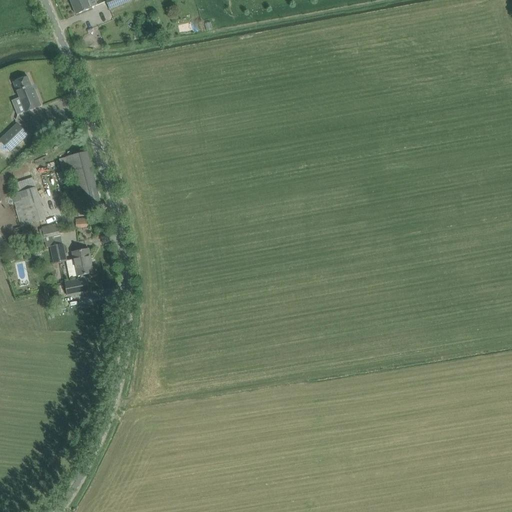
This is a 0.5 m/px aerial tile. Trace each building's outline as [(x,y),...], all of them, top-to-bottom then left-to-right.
[(70,0),(76,15),(86,11),(92,8),(98,5),(96,0),(70,0)] [(105,0),(110,9),(132,1),(131,0),(105,0)] [(28,94),(22,77),(10,80),(21,115),(35,109),(30,92),(28,94)] [(29,135),(18,123),(0,139),(0,141),(10,152),(29,135)] [(88,151),(66,157),(59,159),(64,177),(70,175),(79,210),(101,204),(88,151)] [(46,220),(36,188),(33,177),(14,183),(17,194),(12,196),(22,227),(46,220)] [(88,218),(78,219),(76,219),(76,227),(89,226),(88,218)] [(42,227),(44,237),(60,235),(58,224),(42,227)] [(62,245),(50,247),(54,264),(66,261),(65,253),(63,244),(62,245)] [(72,252),(73,259),(66,261),(70,277),(78,276),(79,280),(65,282),(68,296),(89,292),(86,278),(85,278),(84,275),(93,273),(89,249),(72,252)] [(61,295),(52,297),(53,305),(63,303),(61,295)]
